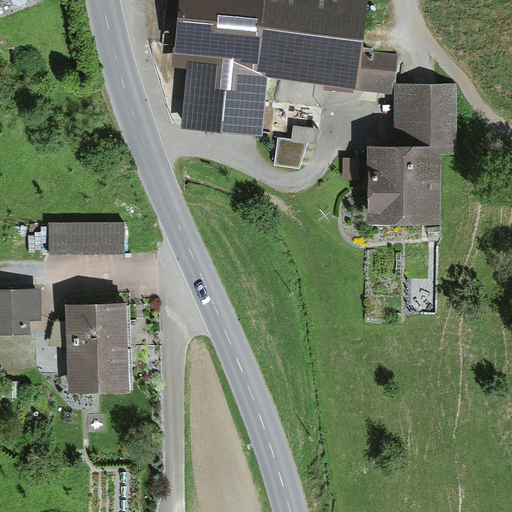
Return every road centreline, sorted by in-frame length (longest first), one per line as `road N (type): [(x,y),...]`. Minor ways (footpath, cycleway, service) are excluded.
road 1 (tertiary): [(180,227),(248,380),(291,511)]
road 2 (residential): [(180,227),(166,390),(170,511)]
road 3 (track): [(141,136),(202,144),(273,176),(300,178),(318,166),(356,95)]
road 4 (tertiary): [(104,0),(119,73),(180,227)]
road 5 (unknown): [(177,259),(0,271)]
road 6 (track): [(405,0),(415,25),(486,116),(511,134)]
